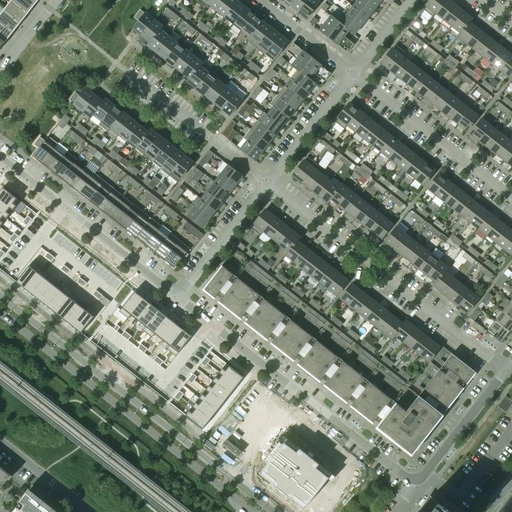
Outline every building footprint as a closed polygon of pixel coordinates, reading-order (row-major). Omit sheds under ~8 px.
[(29,13),(12,0),(11,0),(4,10),(21,23),(29,13)] [(37,3),(32,0),(12,0),(29,13),(37,3)] [(216,11),(224,0),(210,0),(205,8),(208,4),(216,11)] [(225,17),(237,2),(234,0),(224,0),(216,11),(225,17)] [(298,12),(307,0),(293,0),(289,5),(298,12)] [(307,19),(321,0),(307,0),(298,12),(307,19)] [(374,9),(362,0),(358,0),(353,6),(349,3),(349,4),(367,18),(374,9)] [(381,1),(379,0),(362,0),(374,9),(381,1)] [(432,17),(445,0),(431,0),(423,10),(432,17)] [(444,20),(455,6),(448,0),(445,0),(432,17),(432,18),(436,14),(444,20)] [(233,24),(246,8),(237,2),(225,17),(233,24)] [(324,12),(329,6),(324,3),(320,8),(324,12)] [(367,18),(349,4),(342,12),(361,26),(367,18)] [(452,27),(464,12),(455,6),(444,20),(452,27)] [(184,16),(188,12),(183,8),(179,12),(184,16)] [(242,31),(254,15),(246,8),(233,24),(242,31)] [(141,36),(157,16),(148,9),(144,14),(140,10),(134,17),(139,21),(133,29),(141,36)] [(173,13),(168,9),(164,14),(170,18),(173,13)] [(21,23),(4,10),(0,14),(0,22),(13,33),(21,23)] [(189,20),(193,16),(188,12),(184,16),(189,20)] [(354,35),(361,26),(342,12),(346,15),(340,23),(340,24),(348,31),(354,35)] [(458,37),(469,23),(472,19),(464,12),(452,27),(460,33),(457,37),(458,37)] [(175,22),(178,17),(173,13),(170,18),(175,22)] [(247,41),(262,22),(254,15),(242,31),(250,37),(247,41)] [(147,46),(162,27),(154,21),(157,17),(157,16),(141,36),(149,42),(147,45),(147,46)] [(328,38),(339,24),(340,24),(340,23),(331,16),(319,31),(328,38)] [(313,26),(318,21),(313,18),(309,23),(313,26)] [(201,30),(205,25),(200,21),(196,26),(201,30)] [(13,33),(0,22),(0,38),(5,43),(13,33)] [(190,27),(185,22),(181,27),(187,31),(190,27)] [(256,48),(271,29),(262,22),(247,41),(256,48)] [(466,44),(478,29),(469,23),(458,37),(466,44)] [(348,31),(340,24),(339,24),(328,38),(347,53),(354,45),(344,36),(348,31)] [(415,33),(418,28),(412,24),(409,28),(415,33)] [(206,34),(210,29),(205,25),(201,30),(206,34)] [(156,52),(168,37),(160,30),(162,27),(147,46),(156,52)] [(192,35),(195,30),(190,27),(187,31),(192,35)] [(264,55),(279,35),(271,29),(256,48),(264,55)] [(474,51),(486,36),(478,29),(466,44),(474,51)] [(410,39),(413,35),(407,30),(404,34),(410,39)] [(426,35),(421,31),(418,35),(423,39),(426,35)] [(222,39),(217,34),(213,39),(218,43),(222,39)] [(273,62),(288,42),(279,35),(264,55),(273,62)] [(204,44),(207,40),(202,36),(198,40),(204,44)] [(483,57),(495,43),(486,36),(474,51),(483,57)] [(164,59),(177,43),(168,37),(156,52),(164,59)] [(418,45),(421,41),(416,37),(413,41),(418,45)] [(223,47),(227,43),(222,39),(218,43),(223,47)] [(209,48),(212,44),(207,40),(204,44),(209,48)] [(438,44),(433,40),(430,44),(435,48),(438,44)] [(173,66),(185,50),(177,43),(164,59),(173,66)] [(312,58),(293,43),(286,52),(297,60),(292,66),(297,70),(301,73),(312,58)] [(491,64),(503,49),(495,43),(483,57),(491,64)] [(440,52),(443,48),(438,44),(435,48),(440,52)] [(390,71),(401,56),(402,56),(405,52),(395,45),(381,64),(390,71)] [(430,55),(433,51),(428,47),(425,51),(430,55)] [(235,57),(239,52),(234,48),(230,52),(235,57)] [(220,58),(224,53),(219,49),(215,54),(220,58)] [(500,71),(511,56),(503,49),(491,64),(500,71)] [(181,72),(197,53),(196,53),(193,57),(185,50),(173,66),(181,72)] [(438,55),(433,51),(430,55),(435,59),(438,55)] [(240,60),(244,56),(239,52),(235,57),(240,60)] [(187,82),(205,60),(197,53),(181,72),(189,79),(187,82)] [(226,62),(229,57),(224,53),(220,58),(226,62)] [(451,63),(454,59),(449,55),(446,59),(451,63)] [(398,77),(410,63),(402,56),(401,56),(390,71),(398,77)] [(509,77),(511,73),(511,56),(500,71),(509,77)] [(281,66),(286,61),(281,58),(277,63),(281,66)] [(331,73),(312,58),(301,73),(309,80),(310,79),(314,74),(324,82),(331,73)] [(448,67),(451,63),(446,59),(443,63),(448,67)] [(459,63),(454,59),(451,63),(456,67),(459,63)] [(196,89),(211,69),(203,63),(205,60),(187,82),(196,89)] [(256,65),(251,61),(247,66),(252,70),(256,65)] [(237,71),(241,67),(236,63),(232,67),(237,71)] [(407,84),(418,70),(410,63),(398,77),(407,84)] [(257,74),(261,69),(256,65),(252,70),(257,74)] [(242,75),(246,71),(241,67),(237,71),(242,75)] [(472,71),(467,67),(464,71),(469,75),(472,71)] [(204,96),(220,76),(211,69),(196,89),(204,96)] [(272,78),(276,73),(272,70),(268,75),(272,78)] [(315,84),(310,79),(309,80),(301,73),(297,70),(290,78),(308,93),(315,84)] [(415,91),(427,76),(418,70),(407,84),(415,91)] [(474,79),(477,75),(472,71),(469,75),(474,79)] [(251,82),(255,77),(249,73),(246,78),(251,82)] [(464,82),(467,77),(462,73),(458,77),(464,82)] [(268,83),(272,78),(268,75),(264,80),(268,83)] [(213,102),(228,83),(220,76),(204,96),(213,102)] [(424,97),(435,83),(427,76),(415,91),(424,97)] [(472,81),(467,77),(464,82),(469,85),(472,81)] [(308,93),(290,78),(284,87),(302,101),(308,93)] [(486,88),(489,84),(484,80),(481,84),(486,88)] [(221,109),(234,93),(225,87),(228,83),(213,102),(221,109)] [(432,104),(444,90),(435,83),(424,97),(432,104)] [(491,92),(494,88),(489,84),(486,88),(491,92)] [(259,95),(263,90),(259,86),(255,92),(259,95)] [(302,101),(284,87),(277,95),(295,110),(302,101)] [(484,91),(479,87),(475,91),(481,95),(484,91)] [(79,115),(94,96),(86,89),(79,96),(75,93),(69,100),(74,104),(70,108),(79,115)] [(441,111),(452,96),(444,90),(432,104),(441,111)] [(489,95),(484,91),(481,95),(486,99),(489,95)] [(255,100),(259,95),(255,92),(251,97),(255,100)] [(230,116),(242,100),(234,93),(221,109),(230,116)] [(295,110),(277,95),(270,104),(288,118),(295,110)] [(91,118),(105,99),(102,102),(94,96),(79,115),(82,111),(91,118)] [(449,118),(461,103),(452,96),(441,111),(449,118)] [(510,101),(505,97),(502,101),(507,105),(510,101)] [(98,125),(114,106),(105,99),(91,118),(93,115),(101,121),(98,125)] [(245,112),(249,107),(245,103),(241,109),(245,112)] [(458,124),(469,110),(461,103),(449,118),(458,124)] [(505,108),(500,103),(497,107),(502,112),(505,108)] [(288,118),(270,104),(274,107),(268,115),(264,112),(282,127),(288,118)] [(347,125),(358,111),(349,104),(335,122),(344,130),(347,126),(347,125)] [(107,132),(122,112),(114,106),(98,125),(107,132)] [(507,116),(510,111),(505,108),(502,112),(507,116)] [(241,117),(245,112),(241,109),(237,114),(241,117)] [(466,131),(478,117),(469,110),(458,124),(466,131)] [(355,132),(367,117),(358,111),(347,125),(347,126),(355,132)] [(118,135),(131,119),(122,112),(107,132),(110,128),(118,135)] [(282,127),(264,112),(257,121),(275,135),(282,127)] [(66,124),(70,119),(65,115),(61,120),(66,124)] [(364,139),(375,124),(367,117),(355,132),(364,139)] [(127,141),(139,126),(131,119),(118,135),(127,141)] [(479,141),(490,126),(481,119),(470,134),(479,141)] [(62,129),(66,124),(61,120),(57,125),(62,129)] [(232,129),(236,124),(232,120),(228,125),(232,129)] [(275,135),(257,121),(250,129),(268,143),(275,135)] [(80,132),(83,127),(78,123),(74,128),(80,132)] [(372,145),(384,131),(375,124),(364,139),(372,145)] [(233,130),(232,129),(228,125),(221,134),(226,139),(233,130)] [(135,149),(150,129),(147,132),(139,126),(127,141),(135,148),(135,149)] [(487,148),(499,133),(490,126),(479,141),(487,148)] [(85,136),(88,131),(83,127),(80,132),(85,136)] [(143,155),(159,136),(150,129),(135,149),(143,155)] [(268,143),(250,129),(243,138),(261,152),(268,143)] [(381,152),(392,138),(384,131),(372,145),(381,152)] [(75,142),(79,137),(74,133),(70,138),(75,142)] [(332,138),(326,133),(323,137),(329,142),(332,138)] [(496,154),(507,140),(499,133),(487,148),(496,154)] [(152,162),(167,143),(159,136),(143,155),(152,162)] [(42,164),(54,148),(45,141),(44,141),(39,137),(34,145),(38,148),(32,156),(42,164)] [(80,146),(84,141),(79,137),(75,142),(80,146)] [(97,145),(100,141),(95,137),(91,141),(97,145)] [(261,152),(243,138),(247,141),(240,150),(255,161),(261,152)] [(389,159),(401,144),(392,138),(381,152),(389,159)] [(327,144),(321,139),(318,143),(324,148),(327,144)] [(340,144),(335,140),(332,144),(337,148),(340,144)] [(504,161),(511,151),(511,143),(507,140),(496,154),(504,161)] [(105,145),(100,141),(97,145),(102,149),(105,145)] [(160,169),(176,149),(167,143),(152,162),(160,169)] [(398,165),(409,151),(401,144),(389,159),(398,165)] [(332,155),(335,150),(330,146),(327,150),(332,155)] [(51,171),(64,156),(54,148),(42,164),(51,171)] [(94,156),(98,152),(92,148),(89,152),(94,156)] [(169,176),(184,156),(176,149),(160,169),(169,176)] [(352,153),(347,149),(344,153),(349,157),(352,153)] [(117,154),(112,150),(108,155),(114,159),(117,154)] [(207,163),(214,154),(209,150),(202,159),(206,162),(207,163)] [(406,172),(418,158),(409,151),(398,165),(406,172)] [(99,160),(103,156),(98,152),(94,156),(99,160)] [(354,161),(357,157),(352,153),(349,157),(354,161)] [(119,163),(122,158),(117,154),(114,159),(119,163)] [(61,179),(73,163),(64,156),(51,171),(61,179)] [(181,179),(193,163),(184,156),(169,176),(172,172),(181,179)] [(347,160),(342,156),(339,160),(344,164),(347,160)] [(301,183),(316,164),(307,157),(295,172),(295,173),(293,176),(301,183)] [(415,179),(426,164),(418,158),(406,172),(415,179)] [(202,167),(206,162),(202,159),(198,164),(202,167)] [(349,168),(352,164),(347,160),(344,164),(349,168)] [(113,171),(116,167),(111,162),(107,167),(113,171)] [(70,186),(86,167),(85,167),(82,170),(73,163),(61,179),(70,186)] [(130,172),(134,167),(129,163),(125,168),(130,172)] [(310,189),(322,175),(313,168),(317,164),(316,164),(301,183),(310,189)] [(365,172),(368,168),(363,164),(360,168),(365,172)] [(423,186),(435,171),(426,164),(415,179),(423,186)] [(242,176),(228,165),(221,174),(235,185),(242,176)] [(80,194),(95,174),(86,167),(70,186),(80,194)] [(121,170),(116,167),(113,171),(118,175),(121,170)] [(136,176),(139,171),(134,167),(130,172),(136,176)] [(365,172),(360,168),(357,172),(362,176),(365,172)] [(373,172),(368,168),(365,172),(370,176),(373,172)] [(192,179),(196,174),(192,171),(188,176),(192,179)] [(367,180),(370,176),(365,172),(362,176),(367,180)] [(89,201),(104,182),(95,174),(80,194),(89,201)] [(235,185),(221,174),(215,182),(211,179),(211,180),(229,194),(235,185)] [(436,196),(447,181),(438,174),(427,188),(436,196)] [(319,196),(330,182),(322,175),(310,189),(319,196)] [(188,184),(192,179),(188,176),(184,181),(188,184)] [(386,180),(381,176),(378,180),(383,184),(386,180)] [(131,186),(135,181),(130,177),(126,182),(131,186)] [(151,181),(146,177),(142,181),(147,185),(151,181)] [(229,194),(211,180),(204,188),(222,202),(229,194)] [(388,188),(391,184),(386,180),(383,184),(388,188)] [(137,190),(140,185),(135,181),(131,186),(137,190)] [(156,185),(151,181),(147,185),(152,189),(156,185)] [(444,202),(456,188),(447,181),(436,196),(444,202)] [(99,208),(114,189),(104,182),(89,201),(99,208)] [(330,199),(342,184),(341,184),(338,188),(330,182),(319,196),(327,203),(330,199)] [(381,187),(376,182),(372,187),(378,191),(381,187)] [(338,206),(350,191),(342,184),(330,199),(338,206)] [(0,185),(0,199),(10,208),(13,204),(10,201),(14,196),(0,185)] [(165,192),(159,187),(156,192),(161,196),(165,192)] [(383,195),(386,191),(381,187),(378,191),(383,195)] [(179,196),(183,191),(179,188),(175,193),(179,196)] [(222,202),(204,188),(208,191),(201,199),(197,196),(215,211),(222,202)] [(453,209),(464,194),(456,188),(444,202),(453,209)] [(108,216),(123,196),(114,189),(99,208),(108,216)] [(403,194),(398,189),(395,193),(400,198),(403,194)] [(347,212),(359,198),(350,191),(338,206),(347,212)] [(154,196),(149,192),(145,197),(150,201),(154,196)] [(408,197),(403,194),(400,198),(405,202),(408,197)] [(461,216),(473,201),(464,194),(453,209),(461,216)] [(117,223),(133,204),(123,196),(108,216),(117,223)] [(155,205),(159,200),(154,196),(150,201),(155,205)] [(215,211),(197,196),(190,205),(209,219),(215,211)] [(395,204),(398,200),(393,196),(389,200),(395,204)] [(355,219),(367,205),(359,198),(347,212),(355,219)] [(0,199),(0,213),(4,216),(7,212),(4,210),(7,206),(10,208),(0,199)] [(403,204),(398,200),(395,204),(400,208),(403,204)] [(470,222),(481,208),(473,201),(461,216),(470,222)] [(127,231),(142,211),(133,204),(117,223),(127,231)] [(209,219),(190,205),(184,214),(202,228),(209,219)] [(364,226),(375,211),(367,205),(355,219),(364,226)] [(424,210),(419,206),(416,210),(421,214),(424,210)] [(169,216),(173,211),(168,207),(164,212),(169,216)] [(478,229),(490,214),(481,208),(470,222),(478,229)] [(260,235),(274,217),(265,210),(263,213),(251,228),(260,235)] [(426,218),(429,214),(424,210),(421,214),(426,218)] [(136,238),(152,219),(142,211),(127,231),(136,238)] [(174,220),(178,215),(173,211),(169,216),(174,220)] [(372,232),(384,218),(375,211),(364,226),(372,232)] [(419,217),(414,213),(411,217),(416,221),(419,217)] [(487,236),(498,221),(490,214),(478,229),(487,236)] [(271,238),(283,224),(274,217),(260,235),(260,236),(263,232),(271,238)] [(424,221),(419,217),(416,221),(421,225),(424,221)] [(381,239),(393,225),(384,218),(372,232),(381,239)] [(146,246),(161,226),(152,219),(136,238),(146,246)] [(441,224),(436,219),(433,224),(438,228),(441,224)] [(495,242),(507,228),(498,221),(487,236),(495,242)] [(188,231),(192,226),(187,222),(183,227),(188,231)] [(280,245),(291,231),(283,224),(271,238),(280,245)] [(443,232),(446,228),(441,224),(438,228),(443,232)] [(155,253),(170,234),(170,233),(167,237),(158,230),(161,226),(146,246),(155,253)] [(199,240),(203,235),(192,226),(188,231),(187,231),(199,240)] [(433,234),(436,230),(431,226),(428,230),(433,234)] [(394,249),(405,235),(396,227),(385,242),(394,249)] [(504,249),(511,238),(511,231),(507,228),(495,242),(504,249)] [(438,238),(441,234),(436,230),(433,234),(438,238)] [(285,255),(297,241),(300,237),(291,231),(280,245),(288,251),(285,255)] [(164,260),(180,241),(170,234),(155,253),(164,260)] [(454,242),(457,238),(452,234),(449,238),(454,242)] [(402,256),(413,241),(405,235),(394,249),(402,256)] [(451,246),(454,242),(449,238),(446,242),(451,246)] [(462,242),(457,238),(454,242),(459,246),(462,242)] [(183,261),(188,255),(186,253),(190,249),(180,241),(164,260),(174,268),(181,259),(183,261)] [(294,262),(305,248),(297,241),(285,255),(294,262)] [(410,262),(422,248),(413,241),(402,256),(410,262)] [(246,247),(240,242),(237,246),(243,251),(246,247)] [(456,250),(459,246),(454,242),(451,246),(456,250)] [(472,254),(475,250),(470,246),(467,250),(472,254)] [(302,269),(314,254),(305,248),(294,262),(302,269)] [(419,269),(430,255),(422,248),(410,262),(419,269)] [(254,253),(249,249),(246,253),(251,257),(254,253)] [(480,254),(475,250),(472,254),(477,258),(480,254)] [(467,261),(470,257),(465,253),(461,257),(467,261)] [(311,276),(322,261),(314,254),(302,269),(311,276)] [(427,276),(439,261),(430,255),(419,269),(427,276)] [(472,265),(475,261),(470,257),(467,261),(472,265)] [(263,267),(266,263),(261,259),(257,263),(263,267)] [(492,264),(487,259),(484,264),(489,268),(492,264)] [(273,279),(250,261),(243,271),(265,289),(273,279)] [(319,282),(331,268),(322,261),(311,276),(319,282)] [(445,272),(448,268),(439,261),(427,276),(435,282),(432,286),(433,286),(445,272)] [(25,262),(12,278),(21,285),(33,269),(25,262)] [(268,271),(271,267),(266,263),(263,267),(268,271)] [(494,272),(497,268),(492,264),(489,268),(494,272)] [(216,298),(233,275),(222,266),(204,288),(216,298)] [(484,274),(487,270),(482,266),(478,270),(484,274)] [(328,289),(339,274),(331,268),(319,282),(328,289)] [(33,269),(21,285),(29,291),(41,275),(33,269)] [(492,274),(487,270),(484,274),(489,278),(492,274)] [(283,276),(278,272),(274,276),(280,280),(283,276)] [(441,293),(453,279),(445,272),(433,286),(441,293)] [(337,296),(348,281),(339,274),(328,289),(337,296)] [(508,278),(503,274),(500,279),(505,283),(508,278)] [(41,275),(29,291),(37,298),(49,282),(41,275)] [(285,284),(288,280),(283,276),(280,280),(285,284)] [(242,318),(260,296),(237,278),(219,301),(242,318)] [(450,300),(461,285),(453,279),(441,293),(450,300)] [(505,283),(500,279),(496,283),(501,287),(505,283)] [(49,282),(37,298),(45,304),(57,288),(49,282)] [(126,284),(113,300),(121,307),(134,291),(126,284)] [(349,306),(361,291),(351,284),(340,298),(349,306)] [(297,294),(300,289),(295,285),(291,289),(297,294)] [(458,306),(470,292),(461,285),(450,300),(458,306)] [(57,288),(45,304),(53,310),(65,294),(57,288)] [(291,310),(299,300),(284,288),(276,298),(291,310)] [(302,298),(305,293),(300,289),(297,294),(302,298)] [(134,291),(121,307),(129,313),(142,297),(134,291)] [(357,312),(369,298),(361,291),(349,306),(357,312)] [(467,313),(479,299),(470,292),(458,306),(467,313)] [(493,297),(489,293),(485,298),(490,301),(493,297)] [(65,294),(53,310),(61,317),(73,301),(65,294)] [(142,297),(129,313),(137,319),(150,303),(142,297)] [(366,319),(377,304),(369,298),(357,312),(366,319)] [(486,306),(490,301),(485,298),(481,302),(486,306)] [(268,339),(286,317),(264,299),(246,321),(268,339)] [(317,303),(312,299),(308,303),(314,307),(317,303)] [(73,301),(61,317),(69,323),(81,307),(73,301)] [(511,303),(509,301),(502,311),(511,318),(511,303)] [(150,303),(137,319),(145,326),(158,310),(150,303)] [(319,311),(322,307),(317,303),(314,307),(319,311)] [(374,326),(386,311),(377,304),(366,319),(374,326)] [(81,307),(69,323),(77,330),(90,314),(81,307)] [(326,321),(311,309),(303,319),(318,330),(326,321)] [(474,322),(481,313),(476,309),(469,318),(474,322)] [(158,310),(145,326),(153,332),(166,316),(158,310)] [(383,332),(394,318),(386,311),(374,326),(383,332)] [(511,318),(502,311),(494,320),(509,332),(510,332),(511,328),(511,318)] [(335,324),(338,320),(333,315),(329,320),(335,324)] [(166,316),(153,332),(161,338),(174,322),(166,316)] [(394,335),(406,321),(405,320),(402,324),(394,318),(383,332),(392,339),(395,336),(394,335)] [(295,360),(313,337),(290,320),(272,342),(295,360)] [(343,324),(338,320),(335,324),(340,328),(343,324)] [(509,332),(494,320),(486,331),(493,336),(499,342),(501,343),(506,336),(507,337),(506,337),(507,337),(511,333),(510,332),(509,332)] [(403,342),(414,327),(406,321),(394,335),(395,336),(403,342)] [(174,322),(161,338),(170,345),(182,329),(174,322)] [(411,349),(423,334),(414,327),(403,342),(411,349)] [(344,351),(352,341),(337,329),(329,339),(344,351)] [(355,333),(350,329),(346,333),(352,337),(355,333)] [(357,341),(360,337),(355,333),(352,337),(357,341)] [(420,355),(431,341),(423,334),(411,349),(420,355)] [(321,381),(339,358),(316,340),(299,363),(321,381)] [(429,362),(440,348),(431,341),(420,355),(429,362)] [(372,346),(367,342),(363,346),(369,350),(372,346)] [(377,350),(372,346),(369,350),(374,354),(377,350)] [(464,363),(443,347),(434,359),(465,383),(474,372),(464,363)] [(378,362),(363,350),(356,360),(371,372),(378,362)] [(389,360),(384,356),(380,360),(386,364),(389,360)] [(394,364),(389,360),(386,364),(391,368),(394,364)] [(348,401),(365,379),(343,361),(325,384),(348,401)] [(462,387),(431,363),(413,385),(444,410),(462,387)] [(222,368),(219,372),(237,386),(244,377),(229,366),(225,371),(222,368)] [(403,377),(406,373),(401,369),(397,373),(403,377)] [(405,383),(390,371),(382,381),(397,393),(405,383)] [(215,377),(212,381),(230,394),(237,386),(219,372),(219,373),(222,375),(219,379),(215,377)] [(408,381),(411,377),(406,373),(403,377),(408,381)] [(209,385),(206,389),(223,403),(230,394),(212,381),(215,384),(212,388),(209,385)] [(392,400),(369,382),(351,404),(374,422),(392,400)] [(444,416),(441,414),(408,387),(376,428),(412,456),(444,416)] [(202,394),(199,398),(217,411),(223,403),(206,389),(205,390),(208,392),(205,396),(202,394)] [(506,414),(511,405),(511,401),(506,396),(506,395),(505,395),(496,407),(497,408),(497,407),(506,414)] [(195,402),(192,406),(210,420),(217,411),(199,398),(202,400),(198,405),(195,402)] [(189,411),(185,415),(203,429),(210,420),(192,406),(195,409),(192,413),(189,411)] [(304,511),(332,477),(286,440),(258,475),(304,511)] [(0,489),(11,476),(0,467),(0,489)] [(55,511),(33,494),(31,497),(26,493),(20,501),(24,505),(20,511),(21,511),(55,511)] [(450,511),(437,504),(435,506),(429,501),(419,511),(418,511),(450,511)]
